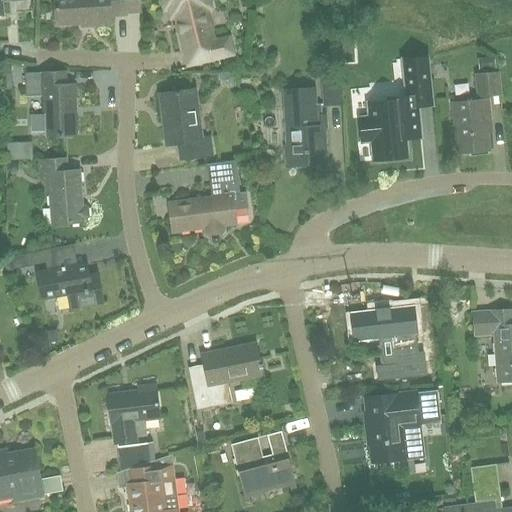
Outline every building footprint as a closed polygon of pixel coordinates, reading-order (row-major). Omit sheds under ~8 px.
[(0,0),(0,14),(3,14),(3,3),(26,0),(0,0)] [(141,13),(139,0),(55,0),(57,24),(91,22),(92,25),(110,24),(109,18),(127,17),(127,14),(141,13)] [(175,9),(185,50),(181,51),(183,60),(186,69),(236,56),(231,34),(213,39),(202,0),(164,0),(165,5),(175,9)] [(433,105),(431,83),(429,59),(403,62),(405,89),(417,88),(419,106),(427,106),(433,105)] [(319,69),(322,107),(335,106),(343,105),(340,68),(319,69)] [(30,131),(45,131),(46,136),(76,135),(74,84),(66,85),(66,77),(65,71),(37,72),(37,73),(24,73),(25,97),(41,96),(41,114),(30,115),(30,131)] [(493,95),(500,94),(497,73),(476,75),(478,96),(493,95)] [(285,89),(286,104),(288,146),(284,146),(285,164),(289,164),(289,165),(326,163),(324,125),(322,125),(321,105),(317,105),(316,88),(285,89)] [(421,131),(419,106),(417,88),(405,89),(407,101),(389,102),(389,104),(368,106),(370,120),(360,122),(362,142),(372,141),(374,160),(408,157),(406,139),(422,137),(421,131)] [(209,137),(201,138),(194,89),(161,93),(164,116),(168,116),(171,144),(179,143),(180,151),(181,158),(211,154),(209,137)] [(453,103),(457,153),(488,150),(486,122),(489,122),(487,100),(453,103)] [(85,205),(82,206),(79,169),(67,170),(66,156),(39,158),(41,177),(48,177),(52,224),(83,221),(83,218),(86,218),(88,215),(87,207),(85,205)] [(238,180),(210,184),(212,197),(173,202),(178,232),(204,229),(205,235),(216,243),(224,232),(223,226),(235,225),(233,210),(248,208),(246,192),(239,193),(238,180)] [(40,299),(66,294),(68,307),(75,306),(103,301),(97,274),(86,276),(84,264),(36,273),(40,299)] [(413,307),(352,313),(355,340),(394,336),(396,363),(391,364),(391,371),(392,378),(427,374),(425,359),(419,360),(413,307)] [(495,328),(498,383),(511,381),(511,309),(479,312),(472,313),(474,336),(492,335),(491,328),(495,328)] [(201,354),(203,366),(196,368),(188,369),(196,410),(231,403),(226,380),(262,373),(256,343),(208,352),(201,354)] [(146,435),(145,419),(159,417),(156,389),(108,395),(112,423),(113,423),(115,442),(136,439),(135,436),(146,435)] [(436,389),(414,391),(415,393),(379,397),(365,398),(366,405),(366,411),(365,411),(368,445),(371,444),(373,462),(404,458),(423,457),(419,425),(419,423),(440,421),(436,389)] [(261,447),(258,438),(258,437),(232,443),(247,501),(248,501),(246,493),(290,482),(292,489),(296,488),(286,451),(263,457),(261,447)] [(118,458),(119,471),(150,461),(148,443),(117,447),(118,458)] [(0,493),(13,491),(15,500),(42,495),(39,480),(33,450),(0,456),(0,493)] [(178,511),(173,465),(171,456),(130,469),(130,471),(132,484),(128,485),(128,487),(131,511),(178,511)] [(443,508),(443,511),(511,511),(511,508),(501,510),(496,475),(495,464),(470,468),(475,504),(443,508)]
